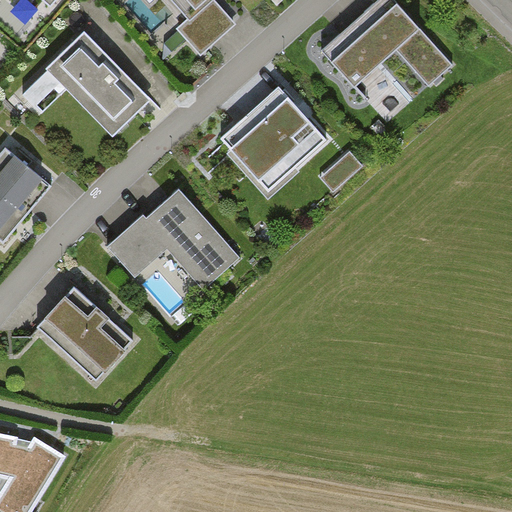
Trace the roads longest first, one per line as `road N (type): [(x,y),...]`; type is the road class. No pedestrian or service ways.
road 1 (residential): [(321,0),(125,172),(0,308)]
road 2 (track): [(172,437),(511,493)]
